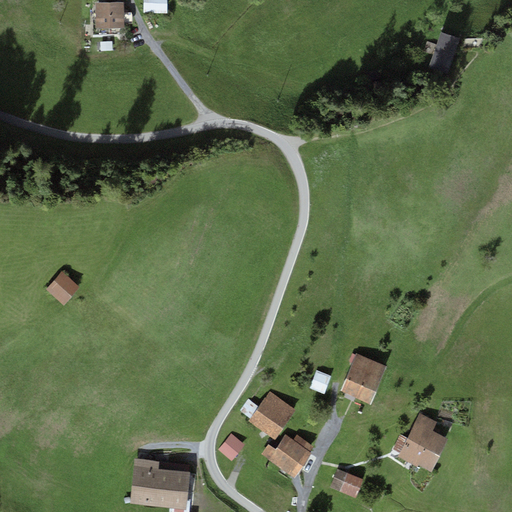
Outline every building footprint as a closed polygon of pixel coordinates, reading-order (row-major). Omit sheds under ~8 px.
[(166,0),(142,0),(143,11),(167,11),(166,0)] [(123,3),(96,4),(96,28),(124,27),(123,3)] [(458,37),(440,32),(430,68),(447,73),(458,37)] [(112,41),(100,43),(101,52),(113,50),(112,41)] [(63,272),(47,289),(63,304),(79,287),(63,272)] [(388,366),(357,353),(341,391),(372,404),(388,366)] [(331,376),(316,371),(310,389),(324,394),(331,376)] [(296,410),(270,391),(249,421),(275,440),(296,410)] [(437,423),(420,414),(408,439),(400,453),(399,456),(430,472),(447,438),(438,434),(440,430),(435,427),(437,423)] [(231,434),(218,450),(232,461),(245,445),(231,434)] [(294,441),(286,435),(276,449),(269,443),(261,454),(294,478),(312,454),(309,452),(313,447),(297,435),(294,441)] [(400,453),(408,439),(400,435),(393,450),(400,453)] [(160,462),(135,459),(130,504),(173,508),(186,509),(187,499),(190,472),(189,472),(159,469),(160,462)] [(190,465),(160,462),(159,469),(189,472),(190,465)] [(363,479),(337,469),(330,488),(356,499),(363,479)] [(353,502),(341,498),(338,507),(350,511),(353,502)] [(186,509),(173,508),(172,511),(189,511),(191,500),(187,499),(186,509)]
